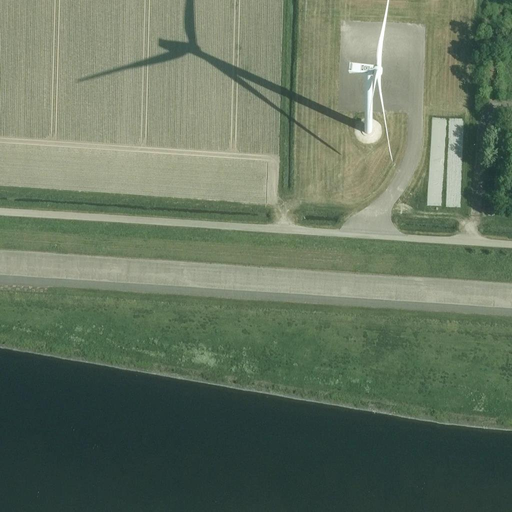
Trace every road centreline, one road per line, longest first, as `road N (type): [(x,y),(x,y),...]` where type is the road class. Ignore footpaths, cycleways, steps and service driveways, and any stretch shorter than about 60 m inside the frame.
road 1 (unclassified): [(0,279),(511,313)]
road 2 (unclassified): [(511,245),(0,212)]
